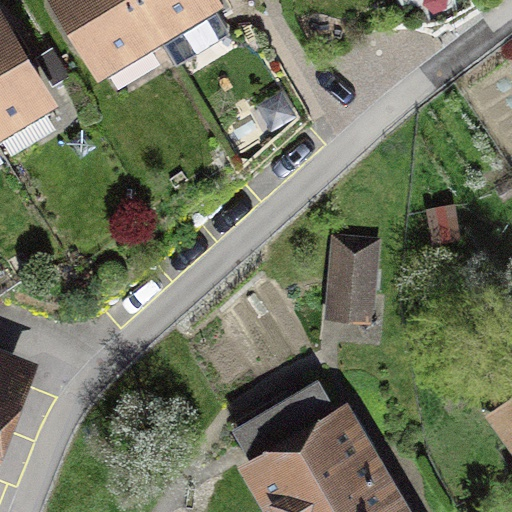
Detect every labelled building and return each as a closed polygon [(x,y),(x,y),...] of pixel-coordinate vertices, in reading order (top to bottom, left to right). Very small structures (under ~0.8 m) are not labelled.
[(157,37),(135,0),(50,0),(94,74),(157,37)] [(135,0),(157,37),(220,0),(135,0)] [(345,0),(304,0),(283,11),(313,66),(366,37),(345,0)] [(0,3),(0,134),(63,97),(5,1),(0,3)] [(340,221),(335,302),(381,305),(386,224),(340,221)] [(0,438),(23,379),(0,370),(0,438)] [(246,435),(287,511),(426,511),(353,377),(246,435)] [(511,424),(511,385),(493,399),(511,424)]
